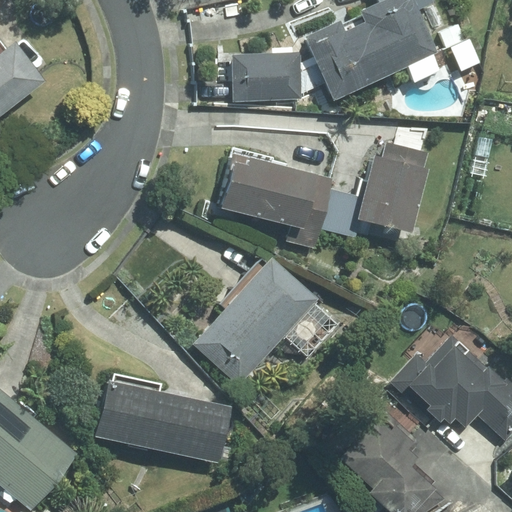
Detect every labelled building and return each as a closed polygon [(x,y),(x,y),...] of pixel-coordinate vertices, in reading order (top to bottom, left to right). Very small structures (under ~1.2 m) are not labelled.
[(296,34),(325,96),(425,50),(401,0),(370,0),(352,8),(357,20),(335,30),(330,19),(296,34)] [(0,108),(39,78),(8,38),(0,43),(0,108)] [(295,50),(227,53),(229,100),(297,98),(295,50)] [(403,231),(421,152),(380,142),(377,156),(364,154),(354,196),(324,189),(327,177),(224,154),(213,205),(286,222),(282,239),(311,246),(315,228),(347,236),(351,219),(403,231)] [(260,255),(186,341),(234,383),(309,297),(260,255)] [(413,354),(389,382),(434,421),(438,416),(445,423),(449,418),(460,428),(473,413),(501,439),(511,426),(511,378),(506,386),(480,364),(475,370),(440,339),(421,361),(413,354)] [(98,378),(86,434),(209,461),(221,404),(98,378)] [(70,453),(0,396),(0,487),(25,508),(70,453)] [(375,406),(330,455),(364,486),(360,491),(383,511),(405,511),(428,488),(401,464),(408,456),(403,451),(413,440),(375,406)] [(511,461),(503,470),(511,480),(511,461)]
